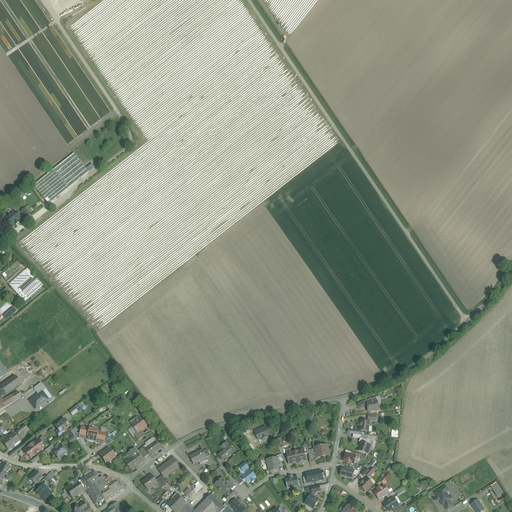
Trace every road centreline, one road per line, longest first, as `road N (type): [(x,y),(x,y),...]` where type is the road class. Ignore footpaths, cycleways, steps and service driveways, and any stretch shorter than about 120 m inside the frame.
road 1 (unclassified): [(248,0),(466,321)]
road 2 (unclassified): [(44,0),(130,142),(0,240)]
road 3 (unclassified): [(345,397),(200,431),(128,481)]
road 4 (unclassified): [(345,397),(419,362),(466,321)]
road 5 (residential): [(128,481),(98,467),(22,464),(0,453)]
road 6 (unclassified): [(223,468),(244,495),(270,477),(333,463)]
